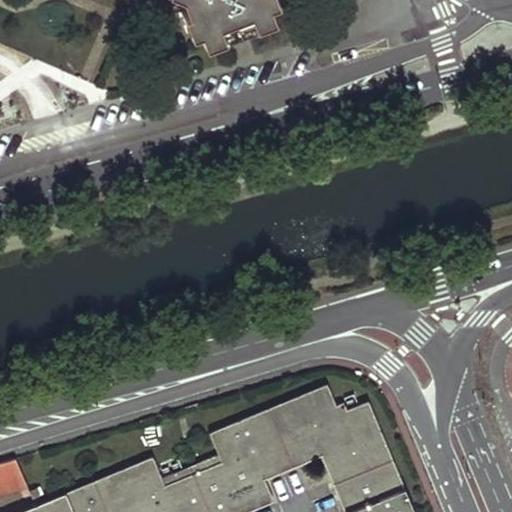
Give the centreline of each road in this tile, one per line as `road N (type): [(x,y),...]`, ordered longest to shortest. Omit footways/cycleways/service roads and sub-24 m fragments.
road 1 (residential): [(0,170),(441,49),(496,2)]
road 2 (primary): [(0,199),(511,66)]
road 3 (primary): [(245,343),(0,420)]
road 4 (tertiary): [(245,343),(374,354),(406,383),(438,446)]
road 5 (tertiary): [(508,511),(448,368)]
road 6 (primary): [(511,265),(367,309)]
road 7 (primary): [(367,309),(245,343)]
